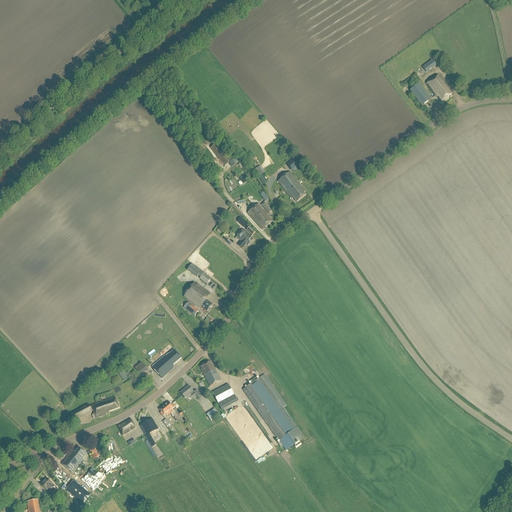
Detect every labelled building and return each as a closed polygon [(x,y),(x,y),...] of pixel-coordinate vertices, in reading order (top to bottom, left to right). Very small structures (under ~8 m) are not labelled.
[(422,67),(426,73),(436,65),(432,60),(422,67)] [(438,98),(441,103),(452,94),(439,76),(426,85),(435,97),(436,96),(437,98),(438,98)] [(409,91),(421,107),(431,99),(419,83),(409,91)] [(215,144),(210,148),(219,160),(225,156),(215,144)] [(286,165),(292,173),(302,166),(296,158),(286,165)] [(255,170),(259,177),(263,175),(259,167),(255,170)] [(291,200),(293,198),(297,203),(306,196),(304,193),(305,192),(302,188),(301,188),(300,186),(290,173),(278,182),(291,200)] [(264,192),(260,194),(265,202),(269,200),(264,192)] [(262,206),(269,214),(272,211),(265,204),(262,206)] [(247,214),(262,231),(271,222),(269,219),(267,216),(258,205),(247,214)] [(248,228),(246,230),(252,236),(254,234),(248,228)] [(238,246),(242,250),(246,245),(248,246),(252,241),(250,238),(251,238),(249,236),(244,231),(237,239),(241,243),(238,246)] [(199,279),(206,285),(211,278),(203,273),(204,273),(192,264),(187,271),(196,278),(198,276),(200,278),(199,279)] [(201,308),(207,312),(212,305),(206,301),(210,295),(194,283),(184,297),(200,309),(201,308)] [(183,308),(194,316),(198,311),(187,303),(183,308)] [(152,368),(162,379),(174,369),(174,365),(182,358),(175,350),(170,354),(169,354),(166,357),(165,356),(152,368)] [(134,368),(141,377),(148,371),(141,362),(134,368)] [(202,371),(210,387),(221,381),(211,362),(201,367),(202,370),(202,371)] [(252,373),(246,378),(248,381),(255,377),(252,373)] [(254,383),(243,391),(285,451),(304,438),(283,408),(284,408),(286,406),(264,375),(257,380),(255,378),(252,380),(254,383)] [(228,385),(212,393),(218,404),(218,405),(234,396),(228,385)] [(189,386),(180,393),(184,399),(190,394),(192,397),(195,394),(194,392),(193,392),(189,386)] [(92,415),(94,420),(109,414),(108,412),(119,408),(115,398),(91,407),(94,415),(92,415)] [(164,406),(170,413),(173,411),(172,410),(175,407),(172,404),(171,405),(169,403),(164,406)] [(70,415),(74,422),(92,411),(88,404),(70,415)] [(161,413),(163,417),(166,415),(167,416),(170,413),(164,406),(160,410),(162,413),(161,413)] [(205,414),(210,421),(218,416),(213,409),(205,414)] [(140,426),(146,437),(159,429),(153,419),(140,426)] [(118,428),(123,436),(136,428),(131,420),(118,428)] [(116,442),(120,439),(117,434),(119,433),(116,428),(110,432),(116,442)] [(257,454),(268,446),(266,443),(255,451),(257,454)] [(72,451),(61,465),(73,474),(83,461),(82,460),(87,455),(79,449),(75,454),(72,451)] [(110,450),(109,451),(110,452),(107,455),(112,459),(115,455),(110,450)] [(106,483),(110,478),(105,474),(111,468),(109,466),(112,463),(110,461),(105,466),(105,465),(99,471),(99,470),(96,474),(106,483)] [(93,472),(82,483),(93,494),(104,484),(99,480),(100,479),(93,472)] [(47,479),(41,485),(47,491),(50,493),(55,487),(53,485),(47,479)] [(73,482),(65,491),(82,505),(90,496),(73,482)] [(47,497),(54,502),(57,499),(50,494),(47,497)] [(39,511),(37,500),(26,502),(28,511),(39,511)]
